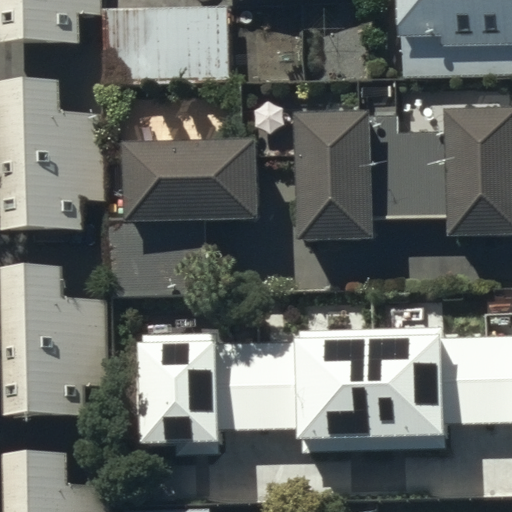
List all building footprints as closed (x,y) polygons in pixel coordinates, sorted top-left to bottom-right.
[(0,0),(0,41),(85,41),(85,13),(104,18),(103,0),(0,0)] [(231,0),(107,1),(108,79),(232,77),(231,0)] [(511,0),(404,0),(406,73),(511,71),(511,0)] [(65,69),(1,70),(2,226),(88,225),(87,198),(102,198),(101,109),(65,100),(65,69)] [(377,98),(301,100),(302,226),(376,224),(376,211),(451,209),(451,228),(511,226),(511,97),(450,99),(450,124),(402,125),(402,111),(378,111),(377,98)] [(255,131),(124,133),(125,215),(256,212),(255,131)] [(4,413),(95,414),(95,380),(110,381),(111,294),(68,293),(69,258),(6,257),(4,413)] [(219,329),(136,332),(139,437),(511,426),(511,334),(439,337),(439,324),(296,328),(297,338),(219,340),(219,329)] [(72,442),(8,441),(7,511),(117,511),(118,480),(72,480),(72,442)]
